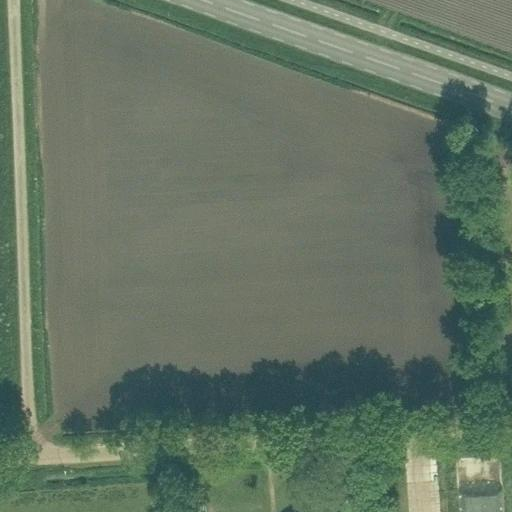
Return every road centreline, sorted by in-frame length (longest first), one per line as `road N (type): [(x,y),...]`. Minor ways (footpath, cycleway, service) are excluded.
road 1 (unclassified): [(30,456),(511,424)]
road 2 (unclassified): [(30,456),(11,0)]
road 3 (secondary): [(511,108),(200,0)]
